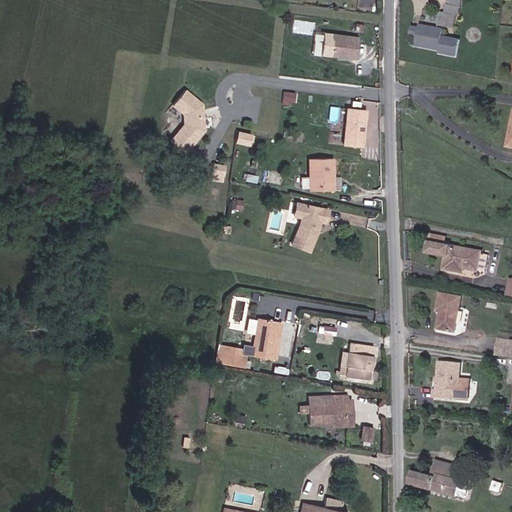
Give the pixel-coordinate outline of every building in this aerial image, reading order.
[(447,0),(447,5),(462,8),(463,0),(462,0),(447,0)] [(460,16),(462,8),(447,5),(445,13),(460,16)] [(447,28),(449,15),(441,14),(439,26),(447,28)] [(421,25),(421,29),(419,38),(417,48),(438,52),(438,55),(457,59),(460,41),(441,37),(443,30),(421,25)] [(358,58),(360,37),(334,34),(331,55),(358,58)] [(204,127),(203,113),(202,111),(201,107),(203,107),(203,101),(186,86),(173,100),(184,110),(184,120),(178,127),(193,140),(204,127)] [(296,101),(297,92),(285,91),(284,99),(296,101)] [(345,145),(364,147),(368,110),(349,109),(345,145)] [(235,141),(250,144),(253,132),(237,129),(235,141)] [(340,177),(334,178),(333,158),(309,158),(309,177),(310,189),(310,190),(340,190),(340,177)] [(211,173),(222,174),(223,164),(212,163),(211,173)] [(242,199),(235,198),(234,207),(241,208),(242,199)] [(314,227),(319,228),(321,221),(326,222),(329,210),(297,202),(294,215),(301,217),(300,224),(291,243),(309,251),(316,233),(313,230),(313,228),(314,227)] [(429,242),(443,245),(445,237),(431,234),(429,242)] [(443,245),(429,242),(427,253),(446,257),(444,270),(463,275),(464,270),(478,272),(478,271),(486,272),(489,257),(481,255),(481,253),(443,245)] [(455,334),(461,299),(439,294),(436,313),(439,313),(437,331),(455,334)] [(279,321),(259,317),(256,335),(252,356),(273,359),(279,321)] [(282,321),(279,321),(273,359),(275,359),(282,321)] [(511,342),(498,340),(496,356),(511,358),(511,342)] [(373,348),(349,343),(344,374),(368,379),(373,348)] [(226,354),(227,347),(217,345),(215,362),(239,367),(241,357),(226,354)] [(241,357),(242,349),(227,347),(226,354),(241,357)] [(439,363),(437,380),(437,384),(437,392),(433,391),(433,400),(467,403),(469,383),(458,382),(459,364),(439,363)] [(285,381),(273,379),(271,389),(283,391),(285,381)] [(308,412),(309,424),(331,422),(346,422),(345,403),(348,403),(348,400),(348,394),(331,394),(332,402),(307,403),(300,403),(300,412),(308,412)] [(307,395),(307,403),(332,402),(331,394),(307,395)] [(346,422),(331,422),(332,427),(352,426),(351,400),(348,400),(348,403),(345,403),(346,422)] [(183,411),(181,418),(191,420),(193,413),(183,411)] [(372,428),(363,426),(361,440),(370,442),(372,428)] [(460,482),(463,469),(435,461),(431,477),(412,472),(409,484),(465,500),(470,485),(460,482)] [(339,510),(342,500),(326,495),(323,504),(339,510)] [(300,511),(343,511),(303,502),(300,511)]
